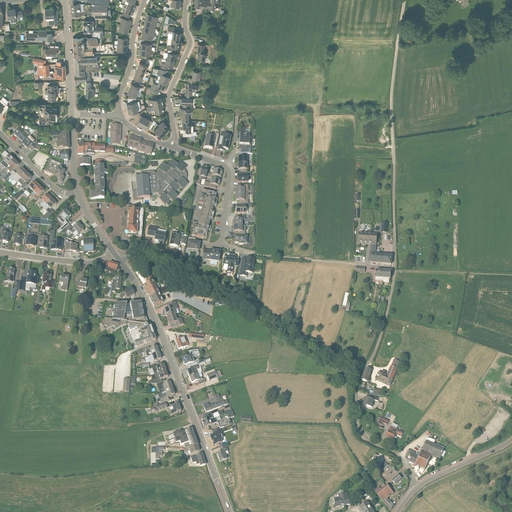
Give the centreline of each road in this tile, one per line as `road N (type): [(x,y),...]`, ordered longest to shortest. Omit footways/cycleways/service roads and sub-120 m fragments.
road 1 (tertiary): [(228,511),(162,336),(115,254)]
road 2 (unclassified): [(393,269),(390,105),(403,0)]
road 3 (unclassified): [(416,488),(403,460),(363,437),(355,416),(357,375),(378,341),(393,269)]
road 4 (residential): [(170,146),(170,95),(189,43),(186,0)]
road 5 (unclassified): [(259,256),(393,269)]
road 6 (residential): [(118,116),(144,0)]
